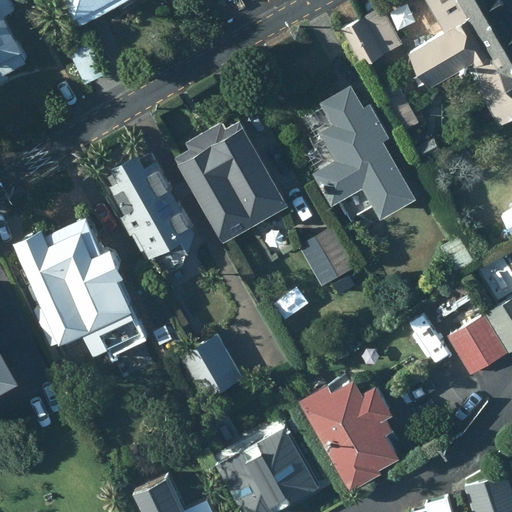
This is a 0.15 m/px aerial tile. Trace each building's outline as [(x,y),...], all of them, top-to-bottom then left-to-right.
[(0,0),(0,66),(23,54),(0,11),(0,5),(11,0),(0,0)] [(60,0),(68,15),(72,12),(76,21),(113,0),(60,0)] [(511,0),(424,0),(442,30),(407,51),(426,86),(463,65),(497,124),(511,115),(511,0)] [(400,40),(379,4),(342,24),(364,62),(400,40)] [(88,44),(69,53),(85,84),(104,74),(88,44)] [(398,79),(379,89),(401,129),(420,119),(398,79)] [(412,196),(381,138),(387,134),(368,99),(360,104),(347,83),(318,99),(330,122),(316,129),(332,156),(310,169),(328,202),(360,184),(377,215),(412,196)] [(285,203),(236,117),(222,125),(218,119),(183,139),(187,146),(174,153),(223,238),(285,203)] [(432,134),(416,142),(426,163),(443,155),(432,134)] [(161,157),(105,188),(132,238),(147,229),(151,236),(175,222),(166,205),(182,196),(161,157)] [(511,205),(498,214),(511,237),(511,236),(511,205)] [(38,226),(8,240),(37,304),(31,307),(52,352),(102,330),(111,351),(141,337),(111,275),(117,272),(103,246),(97,249),(82,215),(41,232),(38,226)] [(330,225),(298,243),(321,283),(353,265),(330,225)] [(475,263),(455,230),(436,242),(455,275),(475,263)] [(511,293),(487,308),(509,349),(511,347),(511,293)] [(508,351),(484,311),(446,333),(469,374),(508,351)] [(219,334),(180,359),(206,400),(245,375),(219,334)] [(324,380),(297,395),(347,486),(377,469),(375,466),(394,456),(381,432),(390,428),(383,416),(389,412),(372,381),(359,389),(350,375),(328,388),(324,380)] [(284,415),(208,457),(235,511),(269,511),(322,483),(284,415)] [(184,511),(163,468),(120,485),(132,511),(184,511)] [(511,511),(511,497),(504,471),(462,484),(470,511),(511,511)] [(425,506),(409,511),(450,511),(446,496),(424,502),(425,506)]
